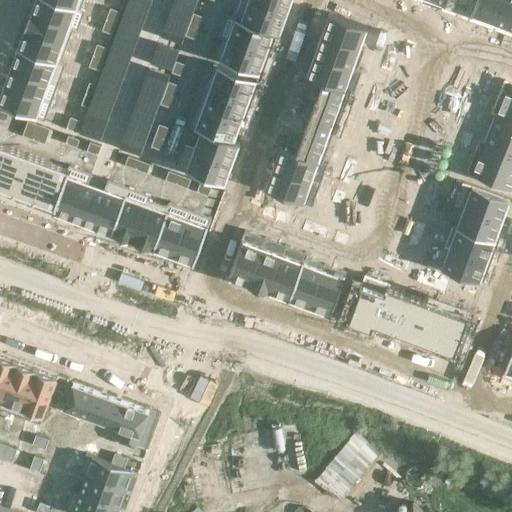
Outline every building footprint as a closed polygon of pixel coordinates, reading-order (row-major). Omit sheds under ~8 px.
[(35,0),(31,12),(73,27),(73,28),(78,30),(85,10),(80,9),(54,0),(35,0)] [(54,0),(80,9),(83,0),(54,0)] [(238,0),(233,16),(232,17),(273,32),(273,33),(279,35),(280,33),(279,33),(286,14),(249,0),(238,0)] [(249,0),(286,14),(291,0),(249,0)] [(435,0),(460,9),(463,0),(435,0)] [(463,0),(460,9),(496,22),(504,0),(463,0)] [(511,0),(504,0),(496,22),(511,28),(511,0)] [(110,8),(106,19),(115,22),(119,11),(110,8)] [(31,12),(25,30),(67,45),(73,28),(73,27),(31,12)] [(194,13),(190,24),(199,27),(203,16),(194,13)] [(331,13),(323,34),(361,48),(369,26),(331,13)] [(227,14),(219,36),(224,38),(224,37),(266,52),(273,33),(273,32),(232,17),(233,16),(227,14)] [(106,19),(102,30),(111,34),(115,22),(106,19)] [(190,24),(185,35),(195,39),(199,27),(190,24)] [(18,47),(18,48),(60,64),(61,63),(67,45),(25,30),(18,47)] [(323,34),(316,54),(354,67),(361,48),(323,34)] [(224,38),(216,58),(259,73),(259,72),(266,52),(224,37),(224,38)] [(97,44),(93,55),(102,58),(106,47),(97,44)] [(390,45),(386,57),(396,60),(400,49),(390,45)] [(18,49),(11,66),(58,83),(65,64),(61,63),(60,64),(18,48),(17,49),(18,49)] [(316,54),(309,75),(324,80),(346,88),(354,67),(316,54)] [(93,55),(89,66),(98,70),(102,58),(93,55)] [(386,57),(382,68),(392,72),(396,60),(386,57)] [(176,61),(172,72),(181,76),(185,64),(176,61)] [(214,63),(206,85),(248,100),(255,80),(256,81),(256,79),(214,63)] [(11,66),(5,84),(52,101),(58,83),(11,66)] [(324,80),(311,116),(333,124),(346,88),(324,80)] [(169,81),(164,92),(174,96),(178,85),(169,81)] [(511,81),(498,112),(511,117),(511,81)] [(89,82),(85,93),(95,96),(99,85),(89,82)] [(0,103),(45,120),(52,101),(5,84),(0,96),(0,103)] [(206,85),(199,105),(241,120),(248,100),(206,85)] [(375,86),(371,97),(381,101),(385,89),(375,86)] [(468,86),(463,98),(473,101),(477,89),(468,86)] [(164,92),(160,104),(170,107),(174,96),(164,92)] [(85,93),(81,104),(90,108),(95,96),(85,93)] [(371,97),(367,109),(377,112),(381,101),(371,97)] [(463,98),(459,109),(469,113),(473,101),(463,98)] [(199,105),(191,126),(201,130),(202,129),(234,141),(234,140),(241,120),(199,105)] [(0,110),(0,118),(6,121),(9,114),(0,110)] [(511,117),(498,112),(486,142),(511,152),(511,117)] [(311,116),(298,152),(320,160),(333,124),(311,116)] [(70,117),(66,128),(75,131),(80,120),(70,117)] [(28,120),(25,128),(36,132),(39,125),(28,120)] [(159,124),(155,135),(164,138),(169,127),(159,124)] [(39,125),(36,132),(47,136),(50,129),(39,125)] [(25,128),(22,135),(33,140),(36,132),(25,128)] [(452,128),(448,140),(457,143),(462,131),(452,128)] [(194,148),(194,149),(232,163),(239,143),(239,144),(240,142),(234,140),(234,141),(202,129),(201,130),(194,148)] [(36,132),(33,140),(45,144),(47,136),(36,132)] [(68,135),(65,143),(77,147),(80,139),(68,135)] [(155,135),(151,146),(160,150),(164,138),(155,135)] [(90,142),(86,151),(98,155),(101,146),(90,142)] [(511,152),(486,142),(473,172),(511,188),(511,152)] [(0,186),(14,192),(28,154),(0,143),(0,186)] [(186,145),(177,167),(186,170),(224,184),(225,183),(232,163),(194,149),(194,148),(186,145)] [(282,146),(275,166),(313,180),(320,160),(298,152),(282,146)] [(28,154),(14,192),(15,192),(34,199),(35,200),(54,206),(55,207),(69,169),(68,169),(28,154)] [(128,156),(125,165),(136,169),(139,160),(128,156)] [(349,158),(345,169),(354,173),(358,161),(349,158)] [(139,160),(136,169),(147,173),(151,164),(139,160)] [(54,206),(52,212),(53,213),(54,213),(73,220),(74,220),(91,173),(69,165),(68,169),(69,169),(55,207),(54,206)] [(275,166),(267,187),(305,202),(313,180),(275,166)] [(345,169),(340,181),(350,184),(354,173),(345,169)] [(169,171),(165,180),(176,184),(180,175),(169,171)] [(180,175),(176,184),(188,188),(191,179),(180,175)] [(108,179),(91,226),(92,227),(110,233),(110,234),(112,234),(129,187),(108,179)] [(433,181),(429,192),(438,195),(442,184),(433,181)] [(200,182),(197,191),(208,196),(212,186),(200,182)] [(474,185),(466,206),(504,219),(511,198),(474,185)] [(129,187),(112,234),(132,241),(148,199),(149,199),(150,195),(129,187)] [(337,190),(333,201),(342,204),(347,193),(337,190)] [(429,192),(424,204),(434,207),(438,195),(429,192)] [(148,199),(132,241),(153,249),(168,207),(167,206),(149,199),(148,199)] [(153,249),(154,250),(154,249),(173,256),(190,210),(169,202),(167,206),(168,207),(153,249)] [(266,205),(263,215),(274,219),(278,209),(266,205)] [(466,206),(459,226),(496,240),(504,219),(466,206)] [(278,209),(274,219),(286,223),(289,213),(278,209)] [(190,210),(173,256),(192,263),(192,264),(194,264),(211,217),(190,210)] [(307,220),(303,230),(315,234),(318,224),(307,220)] [(418,221),(414,232),(423,236),(427,225),(418,221)] [(318,224),(315,234),(326,238),(330,228),(318,224)] [(459,226),(451,246),(489,260),(496,240),(459,226)] [(339,231),(335,241),(347,246),(350,236),(339,231)] [(414,232),(409,244),(419,247),(423,236),(414,232)] [(243,239),(229,277),(250,284),(264,246),(243,239)] [(264,246),(250,284),(271,292),(285,254),(264,246)] [(451,246),(443,267),(481,281),(489,260),(451,246)] [(389,250),(386,260),(397,264),(399,257),(401,254),(389,250)] [(285,254),(271,292),(291,299),(305,261),(285,254)] [(397,264),(396,266),(408,270),(411,262),(399,257),(397,264)] [(305,261),(291,299),(311,307),(325,269),(305,261)] [(325,269),(311,307),(332,315),(346,276),(325,269)] [(431,269),(428,277),(437,280),(440,272),(431,269)] [(440,272),(437,280),(449,284),(452,277),(440,272)] [(428,277),(425,284),(434,288),(437,280),(428,277)] [(437,280),(434,288),(446,292),(449,284),(437,280)] [(467,282),(464,290),(476,295),(478,286),(467,282)] [(363,283),(349,321),(373,330),(387,291),(363,283)] [(389,286),(375,324),(416,339),(430,301),(389,286)] [(430,301),(416,339),(457,354),(472,316),(430,301)] [(0,355),(0,400),(1,401),(16,362),(0,355)] [(1,401),(0,403),(0,408),(19,415),(36,369),(16,362),(1,401)] [(36,369),(19,415),(41,423),(48,402),(53,389),(57,377),(36,369)] [(73,383),(64,407),(102,421),(111,397),(73,383)] [(53,389),(48,402),(58,405),(62,392),(53,389)] [(111,397),(102,421),(125,429),(120,442),(136,448),(149,411),(111,397)] [(355,434),(317,481),(340,501),(379,453),(355,434)] [(36,435),(33,444),(45,449),(49,439),(36,435)] [(392,443),(371,481),(392,492),(413,455),(392,443)] [(8,446),(3,459),(13,462),(17,450),(8,446)] [(79,472),(79,473),(86,476),(86,475),(125,489),(132,470),(124,467),(112,463),(86,453),(79,472)] [(115,453),(112,463),(124,467),(128,458),(115,453)] [(35,456),(30,469),(39,472),(44,459),(35,456)] [(80,492),(79,493),(118,507),(125,489),(86,475),(86,476),(80,492)] [(73,490),(66,509),(73,511),(116,511),(118,507),(79,493),(80,492),(73,489),(73,490)] [(40,502),(37,511),(38,511),(50,511),(53,507),(40,502)] [(426,511),(414,502),(405,511),(426,511)]
